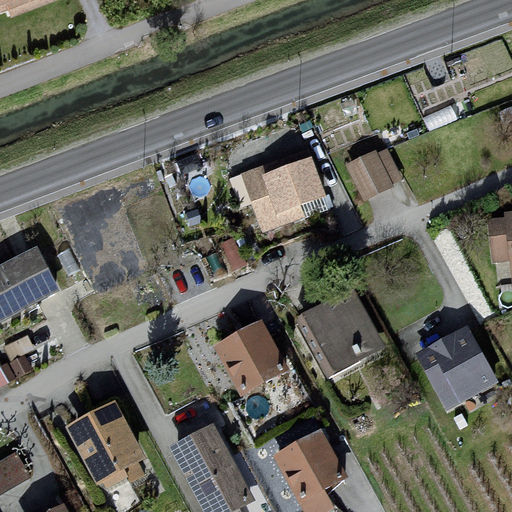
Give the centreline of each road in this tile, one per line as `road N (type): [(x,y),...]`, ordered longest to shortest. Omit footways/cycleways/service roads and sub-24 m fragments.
road 1 (residential): [(511,175),(103,350),(0,414)]
road 2 (secondary): [(0,188),(505,0)]
road 3 (residential): [(234,0),(0,89)]
